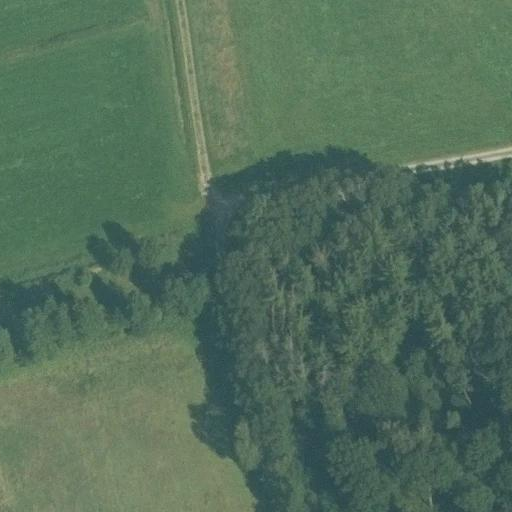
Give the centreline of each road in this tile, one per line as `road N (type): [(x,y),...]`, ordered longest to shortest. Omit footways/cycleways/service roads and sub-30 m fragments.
road 1 (track): [(177,0),(211,203),(283,511)]
road 2 (track): [(211,203),(511,152)]
